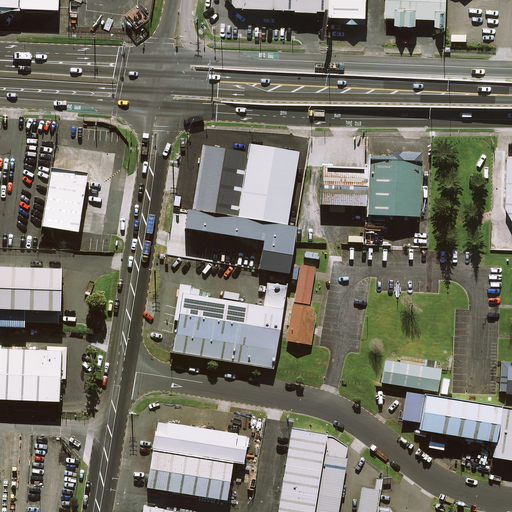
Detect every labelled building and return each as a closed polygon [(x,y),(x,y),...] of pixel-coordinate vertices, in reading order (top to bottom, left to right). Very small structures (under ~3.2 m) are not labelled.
[(0,0),(0,7),(60,8),(59,0),(0,0)] [(325,0),(231,0),(235,3),(240,4),(325,8),(325,0)] [(366,0),(328,0),(328,14),(366,15),(366,0)] [(447,0),(385,0),(385,14),(447,16),(447,0)] [(244,150),(202,143),(191,208),(234,215),(244,150)] [(250,146),(238,218),(288,226),(300,154),(250,146)] [(511,149),(506,150),(503,201),(511,215),(511,149)] [(421,161),(369,158),(367,211),(418,214),(421,161)] [(366,166),(320,164),(318,202),(364,205),(366,166)] [(88,176),(51,170),(42,228),(78,234),(88,176)] [(235,221),(191,214),(186,244),(230,251),(235,221)] [(316,262),(301,259),(295,294),(311,297),(316,262)] [(61,264),(0,263),(0,322),(23,323),(23,309),(60,310),(61,264)] [(283,304),(181,288),(172,346),(273,363),(283,304)] [(316,302),(293,298),(287,335),(310,338),(316,302)] [(61,344),(0,342),(0,396),(61,397),(61,344)] [(383,359),(379,382),(435,391),(439,369),(383,359)] [(449,379),(442,378),(440,395),(447,396),(449,379)] [(428,394),(421,393),(415,429),(491,443),(489,456),(511,460),(511,409),(434,396),(428,394)] [(158,416),(153,447),(232,460),(241,462),(247,431),(158,416)] [(328,431),(289,425),(273,511),(314,511),(326,447),(328,431)] [(260,436),(254,435),(250,465),(256,465),(260,436)] [(232,460),(153,447),(147,483),(226,496),(232,460)] [(338,511),(348,451),(326,447),(314,511),(338,511)] [(254,481),(247,480),(245,493),(252,494),(254,481)] [(356,511),(375,511),(380,483),(362,480),(356,511)] [(204,511),(144,502),(142,511),(204,511)]
